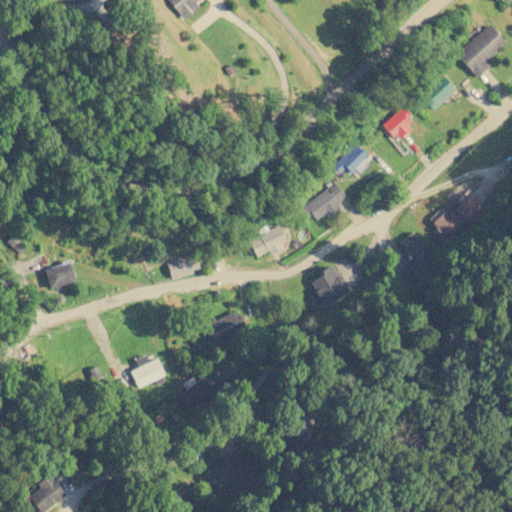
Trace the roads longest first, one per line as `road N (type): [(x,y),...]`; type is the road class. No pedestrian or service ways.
road 1 (residential): [(0,351),(22,329),(104,303),(300,267),(393,210),(511,102)]
road 2 (residential): [(0,31),(33,97),(90,163),(117,180),(193,188),(265,155),(441,0)]
